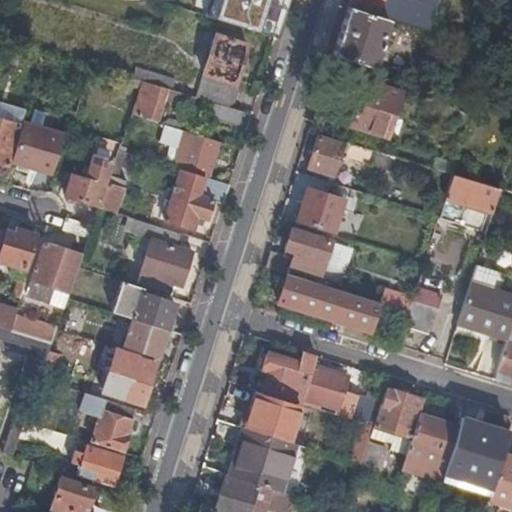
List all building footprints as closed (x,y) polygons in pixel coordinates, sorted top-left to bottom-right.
[(204,0),(201,12),(258,28),(265,0),(204,0)] [(349,0),(348,5),(379,16),(384,0),(349,0)] [(415,0),(384,0),(379,16),(387,19),(428,32),(433,17),(436,6),(415,0)] [(448,0),(438,0),(436,6),(433,17),(437,18),(440,10),(445,11),(448,0)] [(379,16),(348,5),(333,54),(372,66),(387,19),(379,16)] [(216,103),(228,106),(234,103),(238,89),(234,83),(246,44),(215,35),(195,97),(216,103)] [(9,42),(0,38),(0,68),(1,69),(9,42)] [(483,50),(497,55),(500,44),(487,39),(483,50)] [(169,89),(172,90),(175,80),(145,71),(142,81),(169,89)] [(348,125),(386,137),(401,91),(356,78),(350,96),(356,98),(348,125)] [(169,89),(142,81),(133,107),(130,115),(143,119),(144,116),(159,120),(169,89)] [(0,101),(0,118),(20,124),(21,125),(22,121),(26,109),(0,101)] [(242,112),(216,104),(212,116),(238,124),(242,112)] [(169,117),(162,125),(180,130),(183,122),(169,117)] [(20,124),(0,118),(0,162),(7,165),(20,124)] [(22,121),(21,125),(10,162),(51,174),(62,133),(22,121)] [(208,178),(220,142),(184,131),(173,167),(181,169),(208,178)] [(386,154),(342,141),(341,143),(317,136),(307,166),(333,174),(342,146),(345,147),(344,153),(384,164),(386,154)] [(127,153),(118,150),(98,208),(114,213),(126,180),(119,177),(127,153)] [(440,154),(435,168),(451,173),(456,160),(440,154)] [(110,160),(92,155),(85,179),(69,174),(69,175),(64,174),(60,186),(65,187),(64,195),(96,204),(110,160)] [(223,203),(229,184),(208,178),(181,169),(171,201),(168,208),(164,221),(193,230),(197,217),(206,219),(213,200),(223,203)] [(452,173),(451,173),(438,216),(459,223),(465,204),(491,211),(498,188),(452,173)] [(341,198),(337,196),(308,187),(303,199),(301,199),(297,202),(294,213),(296,218),(331,229),(341,198)] [(92,224),(66,216),(61,229),(88,237),(92,224)] [(174,248),(178,233),(134,219),(130,232),(152,239),(141,273),(180,286),(191,254),(174,248)] [(291,256),(271,249),(266,265),(287,273),(289,264),(318,273),(329,239),(290,227),(284,247),(293,250),(291,256)] [(0,228),(0,261),(23,268),(34,234),(15,229),(13,233),(0,228)] [(77,267),(82,254),(44,242),(27,294),(49,301),(53,286),(69,292),(77,267)] [(416,262),(401,257),(399,265),(414,269),(416,262)] [(414,269),(399,265),(395,274),(411,280),(414,269)] [(474,268),(455,328),(505,344),(506,340),(511,321),(511,297),(508,296),(490,291),(495,274),(474,268)] [(324,285),(287,273),(278,302),(315,313),(324,285)] [(511,284),(511,279),(495,274),(490,291),(508,296),(511,284)] [(20,298),(26,279),(18,277),(12,295),(20,298)] [(141,293),(142,287),(122,281),(111,312),(132,319),(166,329),(174,303),(141,293)] [(413,295),(439,303),(442,291),(417,283),(413,295)] [(405,311),(409,295),(382,288),(378,304),(405,311)] [(347,317),(355,295),(339,289),(331,312),(347,317)] [(408,311),(405,321),(431,329),(439,303),(413,295),(408,311)] [(0,326),(10,330),(14,320),(16,310),(0,304),(0,326)] [(157,355),(166,329),(132,319),(124,344),(157,355)] [(51,342),(55,332),(14,320),(10,330),(51,342)] [(0,338),(37,349),(27,377),(9,430),(19,433),(20,432),(24,421),(39,379),(51,342),(10,330),(0,326),(0,338)] [(511,342),(506,340),(505,344),(497,370),(511,374),(511,342)] [(135,357),(136,354),(116,348),(102,391),(142,403),(155,363),(135,357)] [(307,384),(312,367),(300,363),(301,361),(268,350),(267,353),(264,355),(263,359),(264,363),(263,367),(269,368),(267,374),(263,376),(261,382),(264,388),(290,397),(295,380),(307,384)] [(347,374),(313,364),(312,367),(307,384),(302,399),(336,408),(335,413),(373,426),(381,401),(346,391),(345,397),(340,396),(347,374)] [(511,374),(497,370),(495,377),(511,382),(511,379),(511,374)] [(351,376),(347,374),(340,396),(345,397),(346,391),(351,376)] [(422,399),(385,387),(381,401),(373,426),(388,431),(396,434),(410,438),(417,415),(422,399)] [(290,432),(298,407),(279,401),(279,398),(256,390),(248,412),(254,414),(252,420),(290,432)] [(125,435),(134,408),(84,392),(78,410),(98,417),(90,442),(122,451),(127,435),(125,435)] [(457,426),(417,415),(410,438),(406,451),(401,468),(440,481),(457,426)] [(501,453),(508,432),(473,421),(462,455),(497,466),(501,453)] [(350,459),(361,460),(365,424),(354,422),(350,459)] [(240,425),(226,467),(231,468),(244,427),(240,425)] [(386,439),(388,431),(373,426),(370,434),(386,439)] [(231,468),(229,475),(263,486),(279,490),(288,465),(297,466),(303,446),(244,427),(231,468)] [(47,441),(62,446),(65,436),(50,431),(47,441)] [(20,432),(19,433),(14,449),(24,453),(31,436),(20,432)] [(392,447),(406,451),(410,438),(396,434),(392,447)] [(361,463),(360,465),(378,470),(385,448),(367,442),(365,448),(361,463)] [(92,479),(113,485),(121,456),(86,445),(83,454),(77,453),(74,461),(81,463),(78,474),(92,479)] [(309,447),(303,446),(297,466),(288,465),(279,490),(294,496),(309,447)] [(487,501),(511,508),(511,456),(501,453),(497,466),(493,479),(487,501)] [(497,466),(462,455),(458,469),(493,479),(497,466)] [(48,511),(81,511),(83,506),(87,507),(94,486),(90,485),(92,479),(78,474),(63,469),(48,511)] [(279,490),(263,486),(263,487),(226,476),(213,511),(215,511),(250,511),(255,497),(271,502),(270,508),(281,511),(292,511),(298,496),(294,496),(279,490)] [(116,493),(107,490),(100,511),(133,511),(138,500),(116,493)] [(268,511),(270,508),(271,502),(255,497),(250,511),(268,511)] [(196,498),(192,510),(199,511),(203,501),(196,498)]
